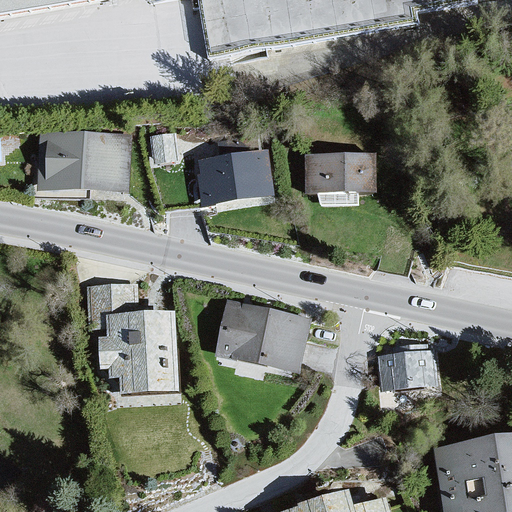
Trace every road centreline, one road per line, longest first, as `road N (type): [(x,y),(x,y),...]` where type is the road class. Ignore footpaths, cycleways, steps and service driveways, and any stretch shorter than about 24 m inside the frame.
road 1 (residential): [(0,219),(370,297)]
road 2 (residential): [(370,297),(351,389),(311,455),(197,511)]
road 3 (residential): [(370,297),(511,327)]
